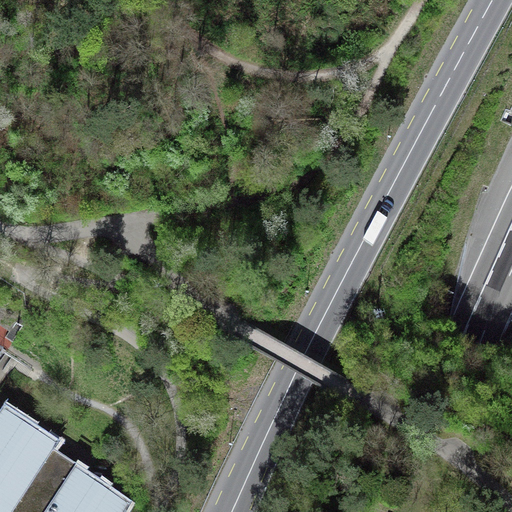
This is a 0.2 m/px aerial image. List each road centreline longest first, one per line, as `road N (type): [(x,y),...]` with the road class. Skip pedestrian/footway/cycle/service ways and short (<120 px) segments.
road 1 (primary): [(231,511),(305,351),(492,0)]
road 2 (track): [(418,0),(366,100),(307,177),(237,202),(134,219)]
road 3 (motorway): [(511,269),(397,511)]
road 4 (track): [(216,206),(231,149),(206,47),(150,0)]
road 5 (track): [(392,48),(326,78),(262,73),(206,47)]
road 6 (motorway): [(463,511),(511,402)]
